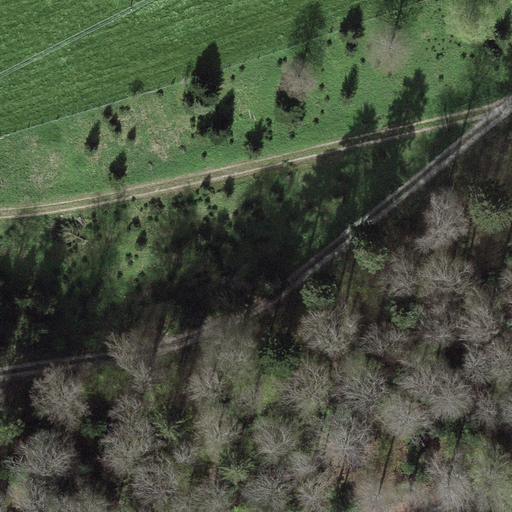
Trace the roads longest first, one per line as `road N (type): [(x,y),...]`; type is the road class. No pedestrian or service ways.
road 1 (track): [(511,103),(359,232),(214,327),(162,348),(0,372)]
road 2 (track): [(504,109),(0,212)]
